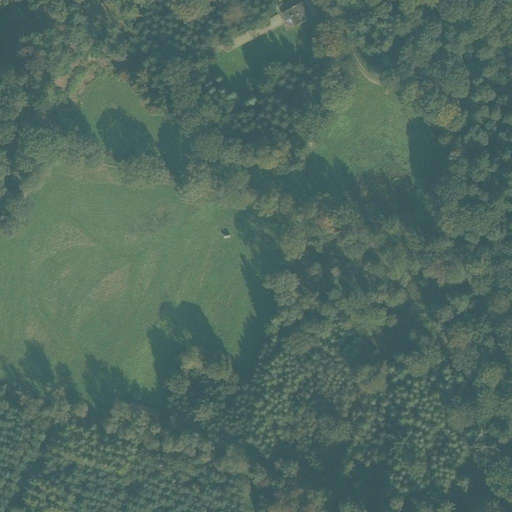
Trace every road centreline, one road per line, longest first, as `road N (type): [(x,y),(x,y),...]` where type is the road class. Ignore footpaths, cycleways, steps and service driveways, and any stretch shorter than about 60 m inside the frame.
road 1 (unclassified): [(0,121),(452,234)]
road 2 (unclassified): [(0,382),(411,511)]
road 3 (unclassified): [(319,0),(372,80),(447,119),(456,150),(439,206),(452,234)]
road 4 (unclassified): [(437,511),(511,356)]
road 5 (unclassified): [(452,234),(511,351)]
road 6 (unclassified): [(384,0),(511,31)]
